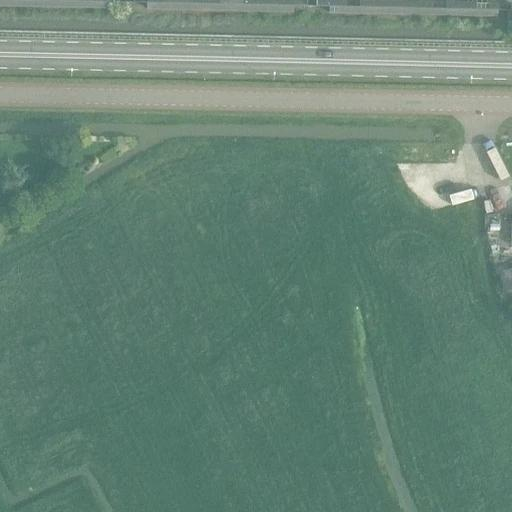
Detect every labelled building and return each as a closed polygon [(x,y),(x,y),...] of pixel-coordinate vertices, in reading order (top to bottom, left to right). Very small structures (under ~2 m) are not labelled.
[(93,0),(93,8),(102,8),(101,0),(93,0)] [(110,0),(101,0),(102,8),(110,8),(110,0)] [(145,0),(146,9),(154,9),(154,0),(145,0)] [(163,0),(154,0),(154,9),(163,10),(163,0)] [(189,0),(189,10),(197,10),(197,0),(189,0)] [(206,0),(197,0),(197,10),(206,10),(206,0)] [(232,0),(232,11),(241,11),(240,0),(232,0)] [(249,0),(240,0),(241,11),(249,11),(249,0)] [(275,0),(275,12),(284,12),(284,0),(275,0)] [(292,0),(284,0),(284,12),(292,12),(292,0)] [(328,13),(337,13),(337,0),(328,0),(328,13)] [(346,1),(337,0),(337,13),(345,13),(346,1)] [(371,14),(380,14),(380,1),(372,1),(371,14)] [(389,2),(380,1),(380,14),(389,14),(389,2)] [(511,273),(511,269),(500,270),(502,294),(511,293),(511,273)]
